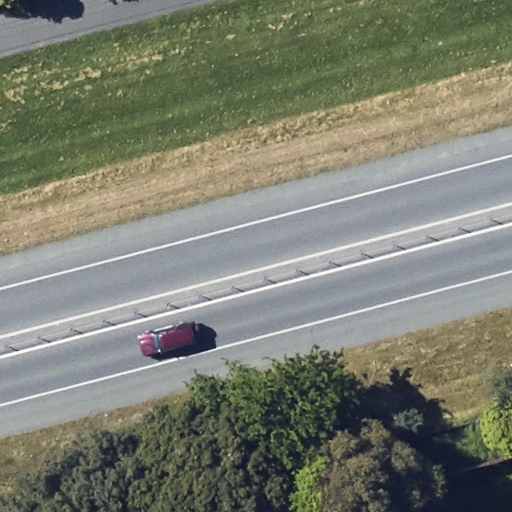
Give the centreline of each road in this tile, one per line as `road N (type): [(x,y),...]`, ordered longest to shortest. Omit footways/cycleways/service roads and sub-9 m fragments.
road 1 (trunk): [(0,323),(511,190)]
road 2 (trunk): [(511,230),(0,363)]
